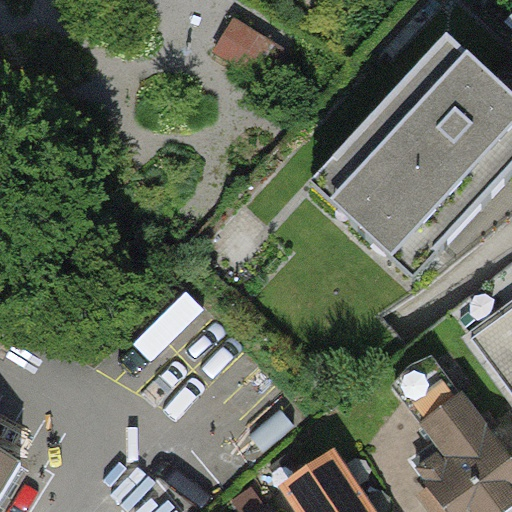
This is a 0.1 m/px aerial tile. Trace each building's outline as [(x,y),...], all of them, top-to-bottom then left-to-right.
[(511,176),(511,104),(448,46),(314,192),(414,283),(511,176)] [(511,311),(472,341),(511,395),(511,311)] [(506,511),(511,508),(511,469),(432,362),(394,390),(440,451),(412,472),(441,511),(506,511)] [(0,455),(0,504),(22,469),(0,455)] [(365,511),(333,463),(289,491),(302,511),(365,511)]
